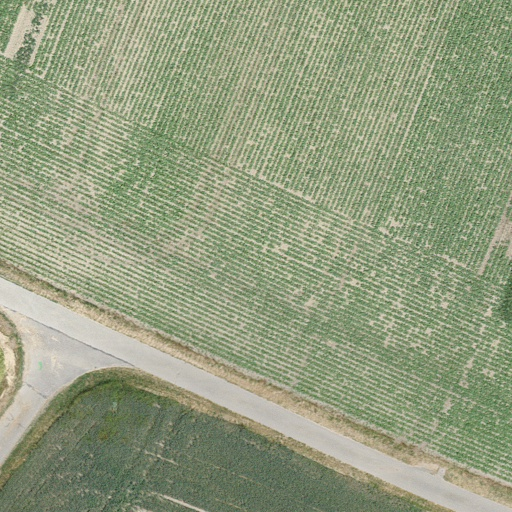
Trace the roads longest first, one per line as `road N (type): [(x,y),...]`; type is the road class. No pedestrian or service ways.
road 1 (unclassified): [(470,511),(0,308)]
road 2 (track): [(0,440),(68,340)]
